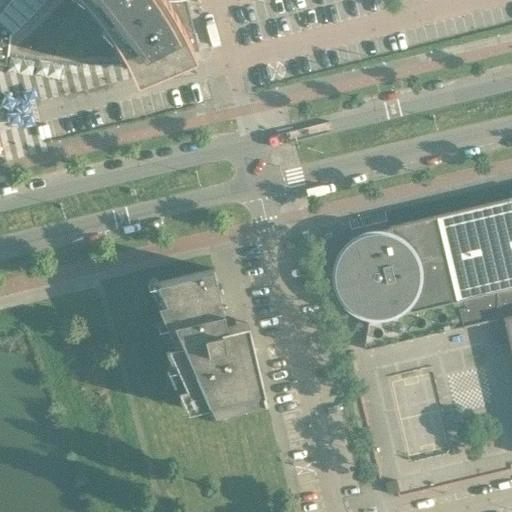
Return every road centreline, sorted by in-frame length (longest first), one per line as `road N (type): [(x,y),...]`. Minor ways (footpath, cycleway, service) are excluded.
road 1 (residential): [(334,511),(259,188)]
road 2 (secondary): [(511,81),(250,144)]
road 3 (secondary): [(0,247),(259,188)]
road 4 (secondary): [(259,188),(511,127)]
road 5 (secondary): [(250,144),(0,204)]
